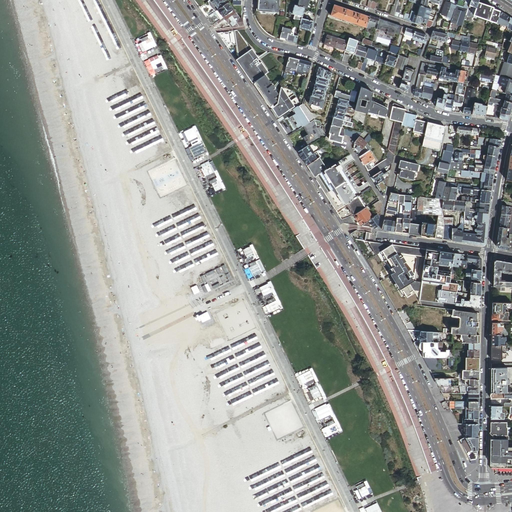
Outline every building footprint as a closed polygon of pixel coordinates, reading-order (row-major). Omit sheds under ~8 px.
[(211,0),(212,0),(212,1),(214,3),(214,4),(215,4),(218,7),(220,10),(226,5),(225,3),(226,2),(224,0),(211,0)] [(258,0),(258,11),(278,12),(279,0),(273,0),(258,0)] [(310,0),(300,0),(299,7),(305,9),(307,9),(310,0)] [(367,7),(366,8),(374,10),(377,3),(369,0),(367,7)] [(428,0),(421,0),(421,1),(420,6),(426,9),(428,4),(428,2),(428,0)] [(478,0),(470,0),(468,8),(470,8),(470,6),(473,7),(476,8),(478,0)] [(484,2),(480,0),(478,0),(476,8),(474,15),(474,16),(487,21),(489,22),(493,8),(484,2)] [(456,6),(450,4),(446,2),(441,15),(449,18),(451,19),(456,6)] [(212,12),(206,4),(200,9),(207,19),(210,17),(208,15),(212,12)] [(234,11),(228,4),(226,5),(220,10),(219,10),(225,17),(234,11)] [(468,10),(468,9),(463,8),(456,5),(456,6),(451,23),(462,27),(468,10)] [(242,13),(242,6),(233,7),(242,16),(242,13)] [(305,9),(299,7),(295,6),(294,8),(291,8),(289,15),(292,16),(293,15),(294,15),(295,15),(294,20),(301,21),(302,19),(305,9)] [(368,21),(369,18),(334,6),(331,17),(366,28),(368,21)] [(426,9),(420,6),(419,9),(417,14),(417,17),(420,18),(428,20),(431,10),(426,9)] [(500,12),(493,8),(489,22),(496,24),(500,12)] [(234,11),(225,17),(228,23),(229,23),(230,22),(232,25),(234,25),(235,25),(237,27),(244,26),(242,19),(240,20),(234,11)] [(510,18),(500,12),(496,24),(499,25),(507,28),(510,18)] [(210,17),(207,19),(212,26),(219,22),(214,14),(210,17)] [(379,20),(370,16),(369,18),(368,21),(376,24),(378,25),(379,22),(379,20)] [(417,17),(414,16),(413,19),(412,23),(418,25),(418,24),(418,23),(420,18),(417,17)] [(311,32),(313,22),(302,19),(301,21),(300,28),(311,32)] [(219,22),(212,26),(215,30),(224,29),(219,22)] [(283,28),(281,38),(287,40),(287,42),(296,44),(298,37),(294,36),(294,35),(294,34),(292,34),(293,31),(283,28)] [(415,32),(406,29),(404,35),(413,38),(415,32)] [(386,33),(379,30),(376,38),(384,41),(386,33)] [(448,33),(434,30),(431,38),(446,42),(447,36),(448,33)] [(238,31),(218,34),(237,61),(249,53),(246,49),(249,47),(238,31)] [(426,35),(415,32),(413,38),(426,42),(428,37),(426,35)] [(150,35),(140,40),(144,50),(155,46),(150,35)] [(325,36),(323,45),(325,45),(324,45),(335,49),(338,40),(327,36),(327,37),(325,36)] [(358,42),(349,39),(348,43),(345,52),(354,55),(357,46),(358,42)] [(346,42),(338,40),(335,49),(345,52),(348,43),(346,42)] [(451,43),(450,45),(452,45),(451,50),(459,51),(460,46),(460,43),(452,41),(452,43),(451,43)] [(369,46),(362,44),(358,42),(357,46),(358,46),(355,55),(365,58),(369,46)] [(410,45),(402,43),(398,56),(408,59),(418,63),(420,57),(417,56),(408,54),(410,45)] [(478,45),(469,43),(468,48),(467,53),(476,55),(478,45)] [(370,50),(371,47),(369,46),(365,58),(375,62),(378,53),(379,49),(373,47),(372,51),(370,50)] [(400,49),(391,47),(390,53),(393,54),(397,55),(398,56),(400,49)] [(497,50),(487,47),(485,56),(494,59),(497,50)] [(249,53),(237,61),(245,73),(259,63),(259,62),(260,61),(258,59),(258,58),(252,50),(249,53)] [(387,56),(378,53),(375,62),(385,65),(387,56)] [(394,68),(397,59),(396,59),(387,56),(385,65),(394,68)] [(408,59),(398,56),(394,68),(404,71),(405,68),(406,65),(408,59)] [(162,59),(152,64),(157,74),(167,69),(162,59)] [(299,61),(290,59),(286,69),(296,72),(299,61)] [(416,68),(418,63),(408,59),(406,65),(416,68)] [(310,64),(299,61),(296,72),(296,73),(304,75),(304,73),(309,75),(312,64),(310,64)] [(511,64),(507,63),(504,62),(500,77),(511,80),(511,64)] [(260,65),(259,63),(245,73),(253,84),(265,76),(269,74),(262,63),(260,65)] [(428,64),(421,63),(420,70),(426,72),(427,69),(428,65),(428,64)] [(446,68),(441,67),(440,71),(439,77),(438,79),(457,83),(457,82),(460,71),(455,70),(454,74),(445,72),(446,68)] [(325,71),(319,68),(318,73),(316,77),(317,78),(323,79),(325,71)] [(333,74),(325,71),(323,79),(329,81),(331,81),(333,74)] [(388,84),(391,86),(396,72),(393,71),(390,79),(388,84)] [(493,83),(495,76),(481,73),(479,78),(490,81),(490,83),(493,83)] [(425,78),(426,76),(419,74),(416,89),(423,90),(423,87),(424,82),(425,78)] [(511,80),(500,77),(495,75),(495,76),(493,83),(492,89),(491,90),(496,92),(497,92),(503,94),(506,95),(511,96),(511,87),(511,88),(511,86),(511,80)] [(253,84),(261,96),(274,87),(273,86),(272,86),(265,76),(253,84)] [(329,81),(323,79),(317,78),(316,81),(316,83),(315,84),(328,87),(329,81)] [(411,81),(403,78),(401,84),(409,87),(411,81)] [(328,87),(315,84),(315,85),(315,86),(314,90),(326,94),(328,87)] [(401,84),(398,89),(404,92),(407,91),(409,87),(401,84)] [(274,87),(261,96),(269,108),(277,102),(276,100),(277,99),(276,97),(278,95),(275,89),(274,87)] [(431,100),(433,90),(424,87),(423,87),(423,90),(421,98),(431,100)] [(447,95),(448,89),(439,87),(439,90),(440,90),(444,91),(444,95),(447,96),(447,95)] [(355,111),(355,112),(367,115),(372,102),(374,94),(361,88),(357,107),(355,111)] [(291,102),(283,89),(279,99),(277,106),(271,110),(277,120),(300,104),(297,99),(291,102)] [(423,90),(416,89),(414,96),(421,98),(423,90)] [(326,94),(314,90),(312,97),(324,100),(326,94)] [(442,100),(437,98),(435,107),(440,109),(444,110),(447,96),(444,95),(443,95),(442,100)] [(453,106),(455,96),(447,95),(447,96),(444,110),(447,111),(451,112),(453,106)] [(463,98),(458,97),(455,96),(453,106),(461,107),(463,98)] [(312,97),(311,97),(309,105),(312,106),(311,107),(313,109),(317,110),(320,110),(320,108),(323,109),(325,101),(324,100),(312,97)] [(349,102),(339,99),(337,106),(355,111),(357,107),(355,106),(349,105),(349,102)] [(511,111),(511,107),(511,103),(504,101),(502,107),(502,108),(511,111)] [(388,109),(372,102),(367,115),(385,120),(388,109)] [(405,109),(394,104),(393,105),(392,110),(392,111),(390,120),(395,121),(402,123),(404,113),(405,109)] [(485,117),(487,107),(477,105),(474,104),(474,106),(473,110),(472,115),(485,117)] [(354,115),(355,112),(355,111),(337,106),(336,110),(336,112),(346,115),(346,113),(347,113),(354,115)] [(495,116),(495,119),(498,119),(500,115),(509,116),(511,111),(502,108),(499,107),(497,108),(495,116)] [(304,127),(310,123),(302,110),(296,113),(295,114),(296,115),(301,122),(304,127)] [(295,114),(296,113),(294,111),(283,117),(285,120),(286,120),(289,118),(293,115),(295,114)] [(345,117),(346,115),(336,112),(335,114),(334,119),(350,123),(352,119),(345,117)] [(402,123),(415,127),(416,121),(417,116),(404,113),(402,123)] [(296,115),(295,114),(293,115),(294,116),(290,119),(297,131),(301,129),(303,128),(304,127),(301,122),(296,115)] [(289,118),(286,120),(295,133),(297,131),(290,119),(289,118)] [(353,124),(350,123),(334,119),(332,126),(340,128),(342,129),(343,126),(352,128),(353,124)] [(315,124),(313,121),(310,123),(304,127),(303,128),(307,134),(308,134),(309,135),(309,136),(304,139),(309,147),(310,146),(315,143),(313,141),(314,140),(316,142),(321,139),(323,138),(320,132),(316,134),(315,132),(319,130),(315,124)] [(394,156),(402,125),(402,123),(395,121),(388,151),(394,156)] [(415,127),(414,127),(426,130),(428,124),(416,121),(415,127)] [(426,130),(423,147),(440,151),(445,128),(428,124),(426,130)] [(340,128),(332,126),(330,134),(331,134),(330,140),(335,142),(341,143),(343,138),(338,136),(340,128)] [(193,127),(184,131),(189,141),(198,137),(193,127)] [(360,137),(362,134),(342,129),(340,128),(338,136),(343,138),(345,136),(358,139),(360,137)] [(368,144),(360,137),(358,139),(354,143),(355,144),(362,150),(365,147),(368,144)] [(501,141),(478,138),(478,139),(476,145),(489,146),(500,148),(501,141)] [(201,144),(191,148),(196,159),(206,154),(201,144)] [(355,144),(354,147),(360,152),(362,150),(355,144)] [(310,146),(309,147),(299,153),(304,161),(314,154),(315,154),(310,146)] [(497,157),(500,148),(489,146),(488,150),(488,151),(487,156),(497,157)] [(360,152),(358,155),(360,158),(369,152),(365,147),(362,150),(360,152)] [(370,151),(369,152),(360,158),(365,166),(375,160),(370,151)] [(394,160),(394,156),(388,151),(386,160),(394,160)] [(451,163),(451,160),(452,156),(453,153),(446,152),(444,151),(442,161),(441,163),(450,165),(451,163)] [(461,154),(453,153),(452,156),(455,157),(455,160),(454,163),(461,164),(462,164),(463,154),(461,154)] [(316,158),(314,154),(304,161),(308,167),(318,160),(316,157),(316,158)] [(495,167),(497,157),(487,156),(486,160),(486,161),(485,166),(495,167)] [(320,158),(318,160),(308,167),(315,178),(325,172),(328,170),(320,158)] [(376,161),(375,160),(365,166),(368,170),(371,168),(374,166),(372,164),(376,161)] [(401,160),(399,167),(402,168),(400,176),(408,178),(408,177),(414,178),(415,171),(417,171),(419,164),(401,160)] [(387,168),(384,162),(374,168),(378,173),(381,172),(387,168)] [(217,174),(212,164),(200,171),(205,180),(217,174)] [(328,170),(325,172),(326,174),(346,205),(348,205),(357,198),(355,195),(340,172),(337,167),(336,165),(328,170)] [(494,174),(495,167),(485,166),(483,166),(478,165),(476,165),(475,168),(484,169),(484,173),(494,174)] [(371,178),(373,176),(378,173),(374,168),(372,169),(369,171),(368,173),(371,178)] [(343,170),(340,172),(355,195),(360,191),(361,193),(364,192),(361,187),(359,188),(355,183),(352,185),(343,170)] [(453,170),(451,179),(461,180),(461,177),(462,174),(457,173),(457,171),(455,171),(453,170)] [(463,171),(457,171),(457,173),(462,174),(461,177),(470,177),(470,180),(481,181),(481,177),(480,177),(480,173),(475,172),(469,172),(463,171)] [(326,174),(325,172),(315,178),(317,180),(326,174)] [(378,173),(373,176),(378,184),(384,181),(385,180),(382,176),(383,175),(381,172),(378,173)] [(336,212),(346,205),(326,174),(317,180),(336,212)] [(224,190),(219,180),(208,186),(214,196),(224,190)] [(382,193),(382,195),(384,199),(387,187),(386,185),(385,184),(385,183),(386,183),(385,183),(384,181),(378,184),(383,192),(382,193)] [(491,191),(492,182),(484,182),(484,186),(483,191),(491,191)] [(457,188),(445,187),(442,200),(454,201),(455,201),(456,196),(457,188)] [(491,197),(491,191),(483,191),(481,190),(481,191),(480,196),(480,198),(480,199),(479,203),(490,204),(490,199),(491,197)] [(357,198),(348,205),(349,206),(351,211),(354,215),(366,208),(359,197),(357,198)] [(431,198),(428,198),(424,198),(423,201),(423,211),(423,214),(426,215),(438,216),(441,216),(443,225),(442,239),(444,240),(445,225),(444,218),(442,209),(442,200),(437,199),(431,198)] [(454,201),(442,200),(442,209),(453,210),(454,201)] [(378,215),(381,213),(383,205),(380,201),(372,206),(378,215)] [(465,202),(455,201),(454,201),(453,210),(465,211),(465,202)] [(488,214),(490,204),(479,203),(477,203),(476,207),(477,207),(480,207),(480,209),(477,209),(476,209),(476,213),(477,213),(488,214)] [(345,209),(349,217),(354,215),(352,215),(351,212),(351,211),(349,206),(345,209)] [(510,220),(511,208),(502,206),(499,227),(509,229),(509,225),(506,224),(507,222),(508,222),(508,220),(510,220)] [(366,208),(354,215),(355,217),(354,217),(357,221),(358,222),(361,227),(369,221),(371,219),(370,217),(372,215),(366,208)] [(342,220),(349,217),(345,209),(339,212),(338,213),(342,220)] [(423,214),(423,211),(418,211),(415,211),(413,211),(412,219),(412,223),(422,224),(422,222),(423,214)] [(487,224),(488,214),(477,213),(476,213),(473,212),(469,212),(465,211),(464,216),(464,220),(468,221),(469,221),(472,222),(476,223),(478,223),(487,224)] [(354,215),(349,217),(354,225),(358,226),(356,224),(358,222),(357,221),(354,217),(355,217),(354,215)] [(378,226),(380,218),(378,215),(371,219),(369,221),(374,229),(378,226)] [(354,225),(349,217),(342,220),(344,224),(354,225)] [(395,232),(402,233),(403,228),(403,219),(397,218),(397,223),(395,232)] [(397,223),(385,220),(382,230),(395,232),(397,223)] [(422,222),(422,224),(421,236),(435,238),(437,225),(428,223),(422,222)] [(410,223),(410,229),(409,234),(421,236),(422,224),(412,223),(410,223)] [(486,238),(487,224),(478,223),(477,230),(476,230),(475,230),(475,231),(475,232),(476,232),(477,233),(477,235),(476,237),(486,238)] [(463,229),(463,227),(460,227),(457,230),(452,229),(452,241),(462,243),(463,229)] [(509,232),(509,229),(499,227),(496,246),(497,248),(508,250),(508,238),(505,237),(506,231),(509,232)] [(467,230),(463,229),(462,243),(484,246),(486,244),(486,238),(476,237),(477,235),(471,234),(466,234),(467,230)] [(365,241),(359,240),(354,240),(358,246),(371,248),(367,241),(365,241)] [(375,255),(385,249),(382,244),(375,243),(375,242),(370,242),(367,241),(371,248),(375,255)] [(250,245),(238,251),(243,261),(255,256),(250,245)] [(420,252),(421,249),(392,245),(385,249),(375,255),(383,266),(381,271),(385,278),(380,281),(398,312),(407,309),(418,305),(422,306),(419,300),(422,282),(414,281),(411,276),(414,274),(411,269),(408,271),(403,264),(407,262),(403,256),(400,258),(396,253),(425,257),(427,250),(426,250),(426,253),(420,252)] [(379,280),(381,271),(383,266),(375,255),(371,248),(358,246),(379,280)] [(440,252),(427,250),(425,257),(425,259),(431,259),(430,266),(424,265),(422,279),(448,283),(449,283),(450,279),(451,272),(446,272),(437,270),(438,264),(440,252)] [(454,254),(440,252),(438,264),(440,265),(452,267),(454,254)] [(460,255),(454,254),(452,267),(454,267),(458,267),(459,261),(460,255)] [(480,258),(468,256),(467,261),(473,262),(473,264),(473,266),(474,266),(474,270),(481,271),(482,259),(480,258)] [(258,259),(245,265),(252,278),(265,272),(258,259)] [(511,263),(496,260),(494,262),(493,287),(501,287),(511,287),(511,263)] [(194,288),(197,295),(210,289),(212,292),(216,290),(210,276),(223,270),(229,284),(235,281),(227,263),(204,274),(207,281),(194,288)] [(481,271),(474,270),(471,269),(471,277),(471,279),(481,281),(481,271)] [(221,278),(215,281),(218,287),(224,285),(221,278)] [(445,304),(446,297),(447,291),(448,283),(422,279),(422,282),(419,300),(445,304)] [(258,288),(263,297),(276,291),(271,282),(258,288)] [(481,294),(481,283),(471,282),(470,287),(469,287),(469,289),(470,289),(470,292),(481,294)] [(449,283),(448,291),(456,293),(458,284),(455,283),(449,283)] [(480,308),(481,296),(470,294),(469,302),(469,307),(475,308),(480,308)] [(279,298),(265,305),(270,315),(284,308),(279,298)] [(459,298),(456,298),(456,299),(455,305),(463,306),(464,301),(464,299),(462,299),(461,299),(459,298)] [(511,307),(511,303),(493,302),(493,313),(508,314),(508,311),(504,311),(505,308),(506,308),(506,309),(511,309),(511,308),(511,307)] [(410,319),(407,309),(398,312),(403,321),(406,320),(410,319)] [(477,313),(453,310),(452,314),(452,316),(458,316),(460,318),(459,327),(457,328),(451,328),(451,329),(451,333),(453,333),(461,334),(475,335),(476,330),(476,326),(478,326),(478,321),(477,321),(477,318),(476,318),(477,313)] [(201,314),(204,320),(211,317),(208,311),(201,314)] [(408,331),(414,331),(411,322),(407,324),(405,324),(408,331)] [(508,332),(508,323),(492,323),(492,346),(499,346),(500,344),(504,344),(504,341),(508,341),(508,338),(504,338),(504,337),(504,331),(508,332)] [(261,336),(257,329),(229,343),(211,351),(215,358),(261,336)] [(420,331),(417,331),(417,333),(413,333),(410,333),(415,342),(420,342),(418,340),(418,337),(420,335),(420,331)] [(440,333),(420,331),(420,335),(420,342),(442,342),(442,339),(439,339),(433,339),(433,338),(433,336),(438,336),(438,335),(440,335),(440,333)] [(479,343),(479,335),(475,335),(461,334),(461,337),(462,339),(462,343),(469,343),(479,343)] [(265,344),(262,338),(219,359),(221,365),(265,344)] [(442,342),(420,342),(415,342),(423,357),(438,357),(449,357),(449,350),(446,350),(446,348),(444,348),(444,345),(442,345),(442,342)] [(502,346),(499,346),(492,346),(491,364),(499,364),(499,360),(501,360),(502,346)] [(269,353),(266,347),(220,370),(223,376),(269,353)] [(273,362),(271,356),(225,378),(228,384),(273,362)] [(438,370),(438,357),(423,357),(430,369),(438,370)] [(479,370),(479,358),(468,358),(466,358),(466,370),(479,370)] [(278,371),(275,365),(230,388),(233,394),(278,371)] [(312,367),(299,374),(306,387),(319,380),(312,367)] [(507,368),(493,368),(493,393),(504,393),(507,392),(507,384),(510,384),(510,380),(507,380),(507,368)] [(479,379),(479,371),(466,371),(463,371),(463,379),(479,379)] [(283,380),(280,375),(237,395),(240,401),(283,380)] [(321,385),(309,391),(313,401),(326,395),(321,385)] [(504,393),(493,393),(491,393),(491,398),(496,398),(496,399),(496,400),(497,400),(497,401),(499,400),(500,400),(500,399),(500,398),(504,398),(504,393)] [(329,404),(317,411),(321,420),(334,414),(329,404)] [(502,412),(502,406),(491,406),(490,419),(504,419),(504,412),(502,412)] [(478,422),(479,409),(469,409),(468,419),(468,424),(474,424),(474,422),(478,422)] [(337,420),(325,426),(330,436),(342,431),(337,420)] [(506,439),(506,423),(490,423),(490,434),(496,435),(499,436),(499,439),(506,439)] [(478,437),(478,424),(474,424),(468,424),(466,424),(466,427),(464,427),(462,430),(464,434),(466,434),(466,437),(478,437)] [(478,450),(478,437),(466,437),(466,438),(473,451),(478,450)] [(468,453),(473,451),(466,438),(461,440),(464,445),(463,446),(464,448),(465,448),(465,449),(468,453)] [(490,439),(490,467),(511,468),(511,439),(506,439),(499,439),(490,439)] [(317,449),(314,443),(255,472),(258,477),(317,449)] [(321,458),(318,452),(258,481),(260,487),(321,458)] [(325,466),(322,461),(261,490),(264,495),(325,466)] [(329,474),(326,469),(266,498),(268,504),(329,474)] [(272,511),(333,482),(330,477),(270,507),(272,511)] [(366,480),(354,486),(360,498),(372,493),(366,480)] [(296,511),(338,492),(334,486),(280,511),(296,511)] [(381,511),(376,502),(365,507),(366,511),(381,511)]
